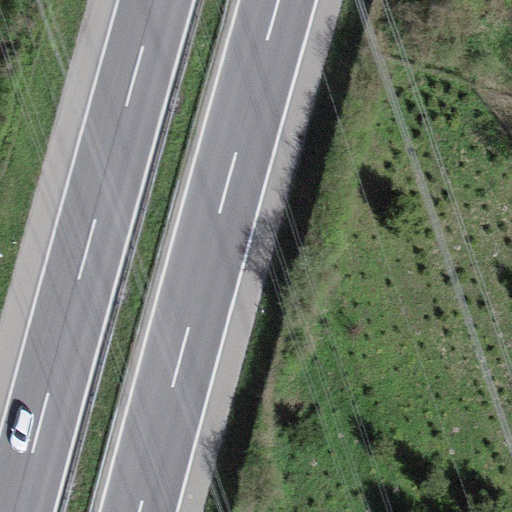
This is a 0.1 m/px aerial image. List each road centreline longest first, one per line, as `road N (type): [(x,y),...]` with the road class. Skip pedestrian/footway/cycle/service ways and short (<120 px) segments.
road 1 (motorway): [(156,0),(17,511)]
road 2 (motorway): [(140,511),(279,0)]
